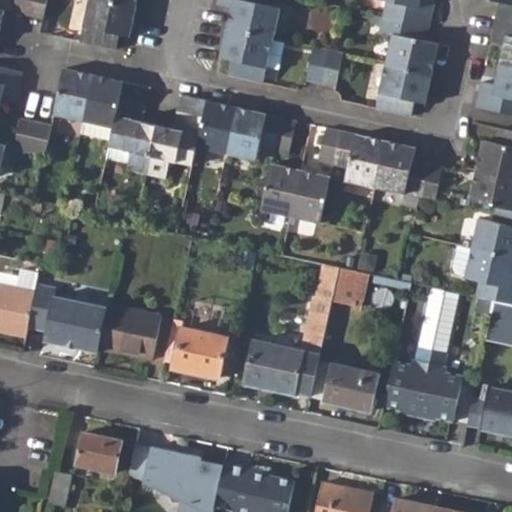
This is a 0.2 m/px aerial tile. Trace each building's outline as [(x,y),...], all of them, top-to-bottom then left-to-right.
[(31,0),(14,0),(12,12),(28,16),(31,0)] [(31,0),(28,16),(43,19),(47,0),(31,0)] [(88,0),(78,40),(115,49),(119,34),(129,37),(137,6),(107,0),(88,0)] [(228,28),(275,38),(282,6),(269,3),(269,0),(218,0),(218,4),(232,8),(228,28)] [(380,15),(429,26),(435,0),(381,0),(383,0),(380,15)] [(495,18),(511,22),(511,0),(488,0),(499,2),(495,18)] [(383,62),(432,73),(438,45),(426,42),(429,26),(380,15),(377,31),(389,33),(383,62)] [(499,66),(511,68),(511,22),(495,18),(489,44),(503,47),(499,66)] [(218,72),(266,83),(275,38),(228,28),(218,72)] [(306,80),(321,83),(329,50),(313,47),(306,80)] [(321,83),(336,86),(344,53),(329,50),(321,83)] [(373,107),(409,116),(411,103),(425,106),(432,73),(383,62),(373,107)] [(475,108),(511,116),(511,68),(499,66),(495,85),(481,83),(475,108)] [(54,114),(83,121),(94,75),(64,68),(54,114)] [(83,121),(113,128),(120,97),(146,104),(150,87),(94,75),(83,121)] [(204,116),(197,149),(227,156),(238,108),(180,95),(177,110),(204,116)] [(110,140),(109,147),(131,151),(128,163),(127,169),(148,174),(159,125),(142,121),(146,104),(120,97),(113,128),(110,140)] [(227,156),(257,163),(260,148),(275,151),(283,118),(238,108),(227,156)] [(148,174),(167,178),(170,160),(193,166),(197,149),(204,116),(177,110),(173,128),(159,125),(148,174)] [(14,148),(30,151),(36,122),(20,118),(14,148)] [(275,151),(291,154),(298,121),(283,118),(275,151)] [(81,133),(110,140),(113,128),(83,121),(81,133)] [(30,151),(45,154),(51,125),(36,122),(30,151)] [(319,162),(334,165),(342,131),(328,128),(319,162)] [(511,177),(511,132),(505,130),(501,144),(485,140),(480,170),(511,177)] [(345,181),(375,188),(385,141),(342,131),(334,165),(348,167),(345,181)] [(375,188),(420,197),(427,165),(414,162),(416,148),(385,141),(375,188)] [(106,159),(128,163),(131,151),(109,147),(106,159)] [(262,209),(292,216),(302,172),(272,165),(262,209)] [(420,197),(436,202),(444,168),(427,165),(420,197)] [(498,206),(511,209),(511,177),(480,170),(473,200),(498,206)] [(292,216),(322,223),(332,178),(302,172),(292,216)] [(511,209),(498,206),(494,221),(479,217),(473,249),(511,257),(511,209)] [(74,210),(69,230),(93,235),(94,233),(99,235),(104,218),(74,210)] [(90,246),(93,235),(69,230),(60,268),(77,271),(84,244),(90,246)] [(493,298),(511,301),(511,257),(473,249),(467,278),(481,281),(479,295),(493,298)] [(378,255),(364,253),(361,268),(374,271),(378,255)] [(243,382),(294,392),(294,390),(311,394),(319,359),(332,300),(340,267),(324,264),(317,297),(314,296),(302,348),(253,337),(243,382)] [(332,300),(351,304),(360,271),(340,267),(332,300)] [(0,329),(27,335),(29,328),(37,291),(0,282),(0,329)] [(37,291),(29,328),(46,331),(44,340),(64,344),(65,340),(75,342),(74,346),(97,351),(98,348),(108,306),(56,295),(58,286),(38,282),(37,291)] [(419,342),(415,357),(444,363),(447,348),(446,348),(458,291),(432,286),(420,342),(419,342)] [(485,337),(511,342),(511,301),(493,298),(485,337)] [(98,348),(151,359),(161,316),(108,304),(108,306),(98,348)] [(227,335),(183,326),(184,321),(173,319),(164,359),(174,361),(173,366),(218,376),(227,335)] [(393,359),(383,404),(452,418),(463,371),(447,368),(448,363),(444,363),(415,357),(412,356),(411,362),(393,359)] [(333,363),(319,359),(311,394),(310,395),(325,399),(333,363)] [(325,399),(369,409),(377,373),(333,363),(325,399)] [(511,390),(486,385),(483,398),(472,396),(466,423),(511,432),(511,390)] [(78,464),(115,472),(122,440),(85,431),(78,464)] [(145,480),(152,446),(136,443),(130,474),(145,480)] [(213,511),(215,505),(224,464),(202,459),(202,457),(152,446),(145,480),(177,487),(186,500),(183,511),(213,511)] [(233,511),(287,511),(294,481),(268,475),(253,472),(253,467),(225,460),(224,464),(215,505),(234,510),(233,511)] [(269,470),(253,467),(253,472),(268,475),(269,470)] [(49,502),(65,505),(71,473),(56,470),(49,502)] [(368,511),(372,493),(325,483),(318,511),(368,511)] [(399,499),(395,511),(435,511),(437,507),(399,499)]
